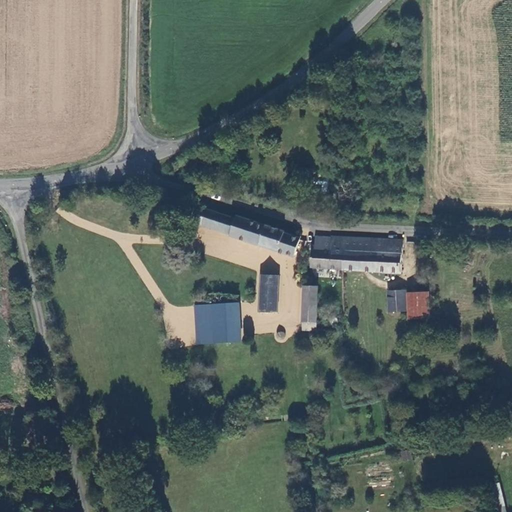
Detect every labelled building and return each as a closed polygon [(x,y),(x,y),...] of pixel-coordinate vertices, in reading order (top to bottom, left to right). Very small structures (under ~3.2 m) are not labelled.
[(200,223),(206,225),(210,213),(204,211),(200,223)] [(229,237),(235,219),(211,211),(210,213),(206,225),(205,230),(229,237)] [(284,234),(285,231),(236,215),(235,219),(229,237),(293,257),(299,239),(284,234)] [(404,241),(330,237),(330,250),(314,249),(313,249),(312,269),(402,273),(404,241)] [(314,237),(314,249),(330,250),(330,237),(314,237)] [(281,313),(281,276),(275,276),(275,268),(265,268),(265,304),(256,304),(256,313),(281,313)] [(317,324),(318,303),(318,288),(304,287),(303,331),(317,331),(317,324)] [(406,291),(396,292),(397,307),(397,314),(407,314),(407,295),(406,291)] [(397,307),(396,292),(388,292),(389,308),(397,307)] [(425,294),(407,295),(407,314),(407,319),(426,319),(425,294)] [(317,324),(328,324),(328,303),(318,303),(317,324)] [(241,339),(241,305),(204,305),(204,339),(241,339)] [(336,323),(339,324),(342,323),(345,321),(345,317),(343,315),(340,313),(337,314),(335,316),(334,320),(336,323)]
